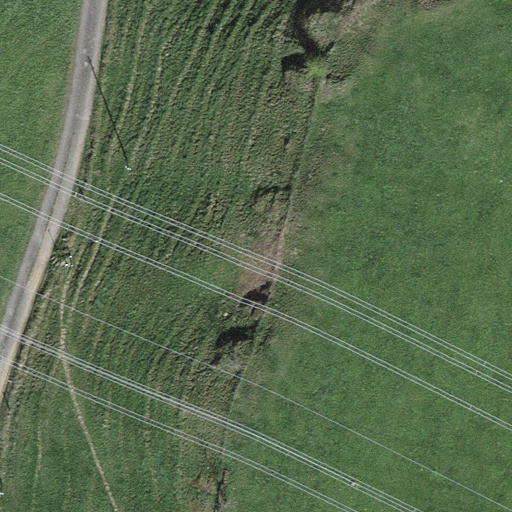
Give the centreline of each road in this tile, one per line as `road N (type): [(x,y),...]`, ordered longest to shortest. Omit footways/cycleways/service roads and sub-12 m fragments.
road 1 (track): [(68,186),(0,416)]
road 2 (track): [(95,0),(68,186)]
